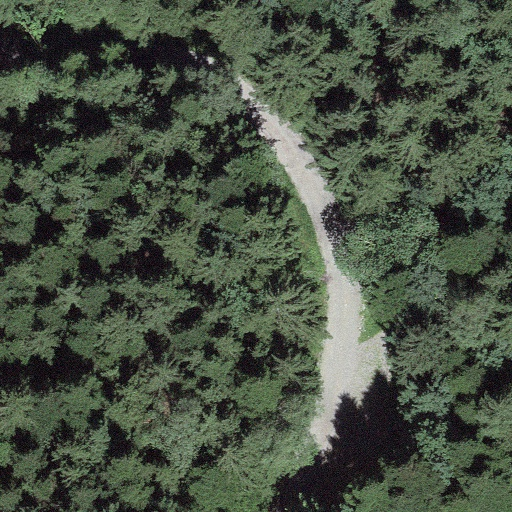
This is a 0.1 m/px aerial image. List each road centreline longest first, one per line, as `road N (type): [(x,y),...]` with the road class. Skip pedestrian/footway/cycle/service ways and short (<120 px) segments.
road 1 (track): [(343,360),(325,253),(291,168),(259,120),(218,84),(177,64),(103,44),(14,48)]
road 2 (track): [(343,360),(313,475),(292,511)]
